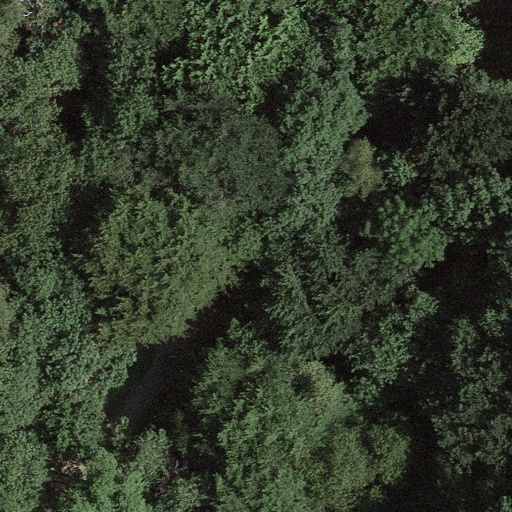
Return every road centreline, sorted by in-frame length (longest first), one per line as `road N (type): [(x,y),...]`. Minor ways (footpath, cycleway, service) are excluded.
road 1 (track): [(511,134),(471,144),(215,303),(102,430),(67,485),(35,511)]
road 2 (track): [(215,303),(145,313),(0,432)]
